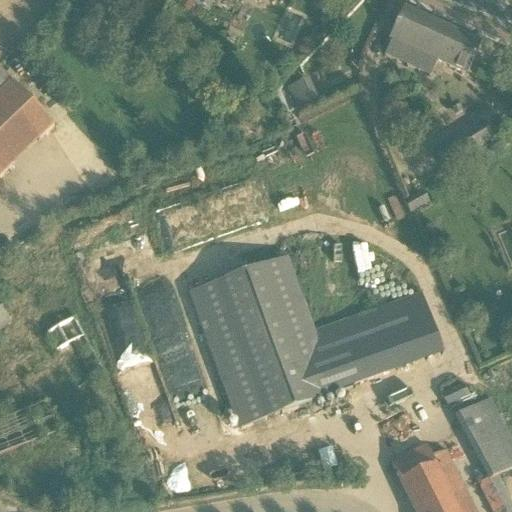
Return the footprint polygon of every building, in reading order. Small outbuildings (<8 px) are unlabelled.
[(193,0),(204,11),(209,14),(215,0),(257,0),(262,2),(262,0),(193,0)] [(403,10),(392,36),(388,42),(391,43),(385,57),(428,76),(434,63),(466,77),(481,45),(403,10)] [(0,179),(54,128),(0,72),(0,179)] [(308,81),(288,90),(299,114),(319,105),(308,81)] [(461,161),(493,142),(481,122),(449,142),(461,161)] [(404,203),(411,215),(429,204),(422,192),(404,203)] [(191,296),(240,431),(329,398),(329,396),(442,355),(421,295),(314,333),(288,260),(215,287),(191,296)] [(0,308),(0,332),(12,324),(0,308)] [(75,391),(105,375),(76,318),(46,333),(75,391)] [(453,406),(469,397),(463,385),(441,396),(448,409),(453,406)] [(0,460),(58,435),(43,398),(0,416),(0,460)] [(480,406),(459,417),(459,418),(455,420),(487,482),(479,487),(491,511),(511,511),(511,503),(499,478),(511,471),(511,442),(490,400),(480,406)] [(91,456),(129,449),(125,427),(87,434),(91,456)] [(432,459),(426,448),(391,465),(399,483),(413,511),(474,511),(461,487),(445,453),(432,459)]
